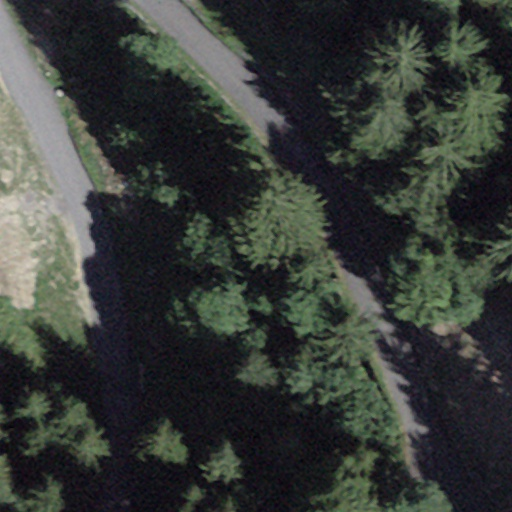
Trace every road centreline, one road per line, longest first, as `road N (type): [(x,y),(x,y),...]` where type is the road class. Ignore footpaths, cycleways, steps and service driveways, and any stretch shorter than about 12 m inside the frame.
road 1 (track): [(189,0),(278,96),(410,324),(486,511)]
road 2 (track): [(141,511),(141,283),(0,27)]
